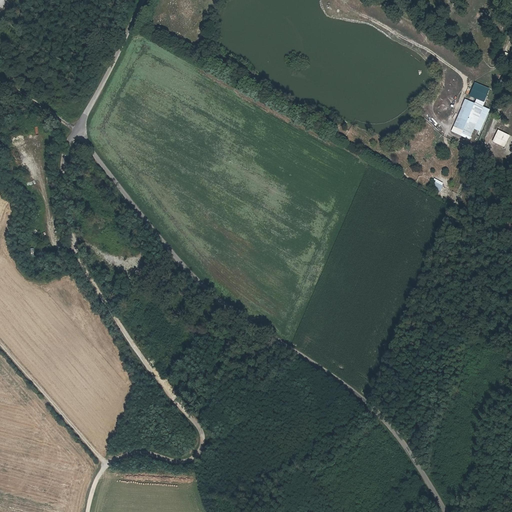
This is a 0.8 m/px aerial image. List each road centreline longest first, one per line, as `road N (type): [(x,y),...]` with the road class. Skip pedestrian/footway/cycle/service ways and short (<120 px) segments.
road 1 (unclassified): [(78,132),(226,305),(390,419),(453,511)]
road 2 (track): [(86,511),(102,465),(194,463),(205,434),(75,242),(63,190),(66,146),(78,132)]
road 3 (track): [(102,465),(0,345)]
road 4 (residential): [(141,0),(78,132)]
